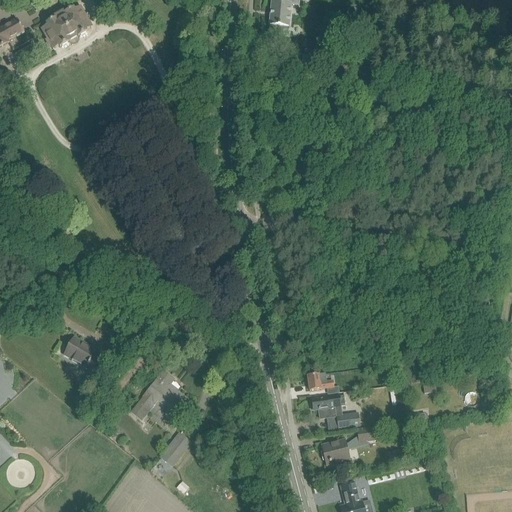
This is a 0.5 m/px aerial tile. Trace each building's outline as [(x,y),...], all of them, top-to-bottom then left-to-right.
[(269,32),(279,33),(288,34),(291,8),(299,8),(299,0),(272,0),(272,2),(270,26),(269,32)] [(46,24),(47,26),(42,29),(48,39),(46,40),(49,46),(51,45),(54,49),(59,46),(60,48),(62,47),(64,47),(66,46),(68,44),(69,43),(70,43),(70,44),(71,45),(73,45),(74,45),(76,45),(77,44),(79,42),(79,39),(79,37),(80,37),(83,37),(85,35),(86,34),(86,33),(88,32),(78,16),(84,13),(80,7),(75,10),(74,8),(65,13),(65,12),(54,18),(55,19),(46,24)] [(0,49),(9,44),(8,42),(26,33),(18,19),(0,29),(0,49)] [(321,70),(322,58),(305,56),(302,67),(321,70)] [(352,73),(360,74),(361,62),(353,61),(353,68),(352,73)] [(74,338),(70,347),(67,352),(73,356),(71,359),(98,374),(105,360),(95,355),(96,352),(87,347),(88,346),(74,338)] [(159,378),(153,386),(144,397),(145,397),(132,413),(142,420),(159,398),(170,407),(165,414),(172,419),(187,400),(176,392),(168,387),(174,380),(165,373),(160,378),(159,378)] [(325,375),(308,377),(310,391),(334,388),(333,380),(326,381),(325,375)] [(432,391),(431,381),(423,382),(424,392),(432,391)] [(394,387),(397,406),(405,404),(402,385),(394,387)] [(358,414),(341,416),(340,407),(346,406),(344,396),(312,400),(313,411),(319,411),(320,420),(337,417),(338,430),(360,427),(358,414)] [(378,440),(377,428),(358,431),(360,443),(378,440)] [(191,443),(180,435),(161,458),(172,467),(191,443)] [(345,441),(332,444),(322,447),(329,472),(342,468),(340,463),(350,461),(345,441)] [(183,483),(177,490),(183,495),(189,489),(183,483)] [(355,484),(351,485),(341,487),(346,506),(344,507),(345,511),(372,511),(370,501),(362,503),(362,502),(360,502),(355,484)]
